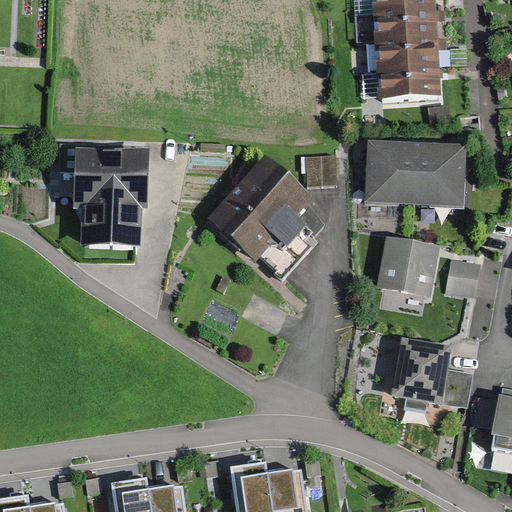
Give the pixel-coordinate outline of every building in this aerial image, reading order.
[(373,0),(378,105),(441,101),(440,78),(438,49),(436,21),(434,0),(373,0)] [(368,145),(366,205),(463,210),(465,149),(439,148),(396,147),(368,145)] [(75,214),(82,215),(81,252),(142,254),(144,218),(149,218),(151,156),(77,154),(75,214)] [(336,159),(306,160),(307,189),(337,188),(336,159)] [(315,239),(324,228),(308,209),(313,203),(266,162),(209,226),(255,267),(261,260),(278,275),(275,278),(282,285),(312,252),(304,245),(311,236),(315,239)] [(421,248),(388,243),(380,291),(431,300),(440,252),(421,248)] [(480,268),(451,262),(444,297),(473,303),(480,268)] [(426,349),(402,344),(390,401),(444,412),(445,407),(469,412),(476,377),(449,371),(452,354),(426,349)] [(491,454),(511,458),(511,393),(502,391),(500,404),(481,400),(475,427),(495,431),(491,454)] [(266,465),(229,470),(235,511),(306,511),(301,473),(267,478),(266,465)] [(147,483),(114,488),(116,511),(185,511),(183,489),(148,494),(147,483)] [(27,499),(0,502),(0,511),(63,511),(63,506),(29,511),(27,499)]
